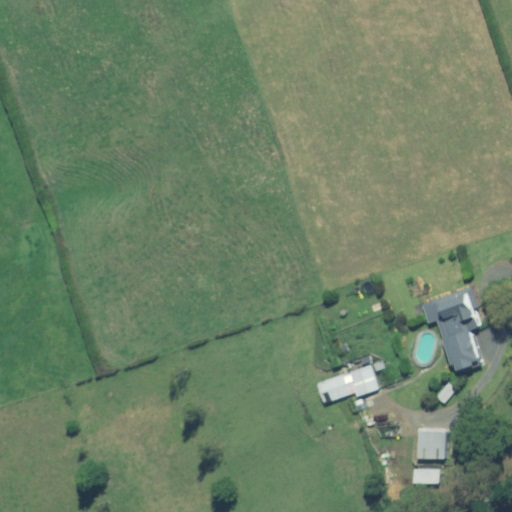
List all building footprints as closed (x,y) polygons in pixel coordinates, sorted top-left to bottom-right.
[(446,320),(461,363),(464,362),(467,369),(492,360),(480,328),(490,325),(477,288),(431,304),(437,323),(446,320)] [(390,356),(379,360),(383,372),(394,367),(390,356)] [(352,374),(354,381),(359,379),(362,386),(357,388),(360,397),(385,388),(377,365),(352,374)] [(454,404),(464,387),(454,381),(444,397),(454,404)] [(354,395),(350,385),(333,391),(337,401),(354,395)] [(457,428),(429,427),(428,456),(456,457),(457,428)] [(451,482),(451,468),(425,467),(425,481),(451,482)]
